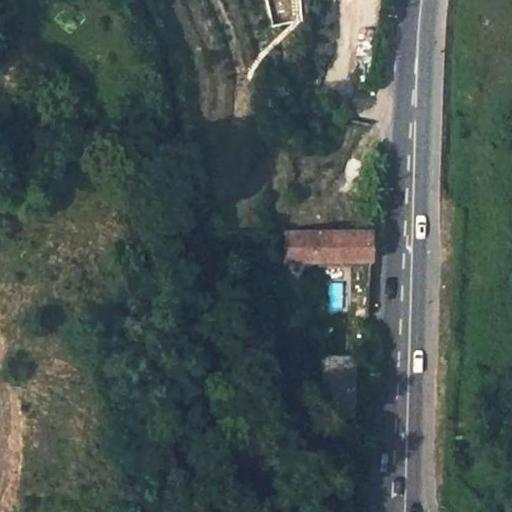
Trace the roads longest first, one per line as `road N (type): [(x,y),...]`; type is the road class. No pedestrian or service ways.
road 1 (track): [(313,511),(205,254),(139,0)]
road 2 (primary): [(404,511),(421,0)]
